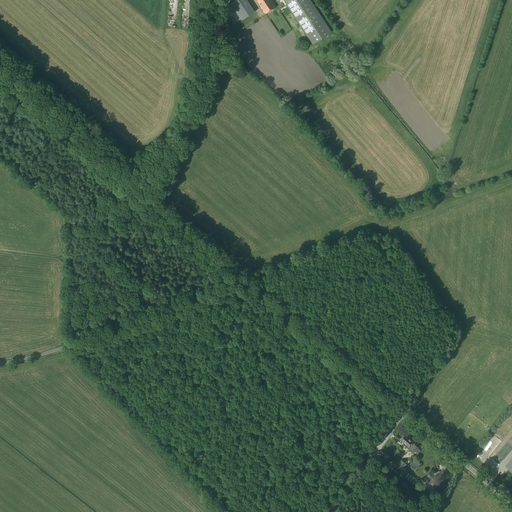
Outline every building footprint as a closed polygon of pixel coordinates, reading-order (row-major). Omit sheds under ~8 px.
[(232,0),(230,3),(241,20),(254,11),(249,2),(247,0),(232,0)] [(271,0),(256,0),(265,14),(276,7),(271,0)] [(280,0),(310,45),(328,32),(307,0),(280,0)] [(507,432),(500,435),(503,440),(509,437),(507,432)] [(414,443),(404,435),(400,440),(404,443),(403,444),(410,449),(410,448),(411,449),(410,451),(413,454),(414,452),(417,454),(420,450),(418,448),(418,447),(414,444),(414,443)] [(396,467),(402,471),(406,465),(404,464),(405,463),(401,460),(396,467)] [(405,467),(402,471),(400,474),(403,476),(408,470),(405,467)] [(424,478),(429,482),(433,477),(428,473),(424,478)]
